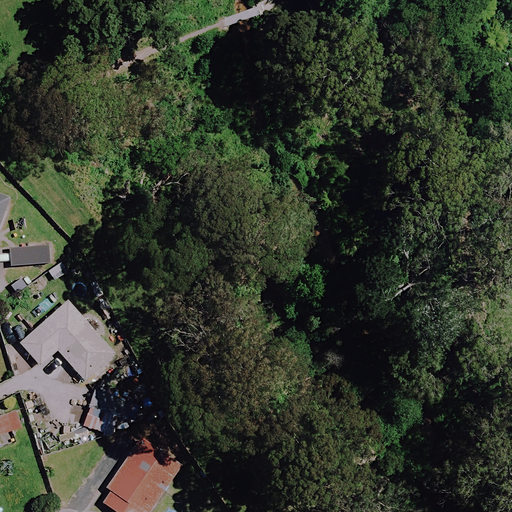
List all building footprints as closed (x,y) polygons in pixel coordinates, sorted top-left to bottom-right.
[(0,223),(10,201),(0,196),(0,223)] [(9,245),(8,265),(45,266),(46,246),(9,245)] [(113,355),(66,302),(18,344),(38,367),(56,352),(83,382),(113,355)] [(94,386),(85,409),(134,427),(143,405),(94,386)] [(0,435),(20,429),(14,410),(0,414),(0,435)] [(111,511),(112,511),(149,511),(177,468),(135,441),(97,502),(111,511)]
